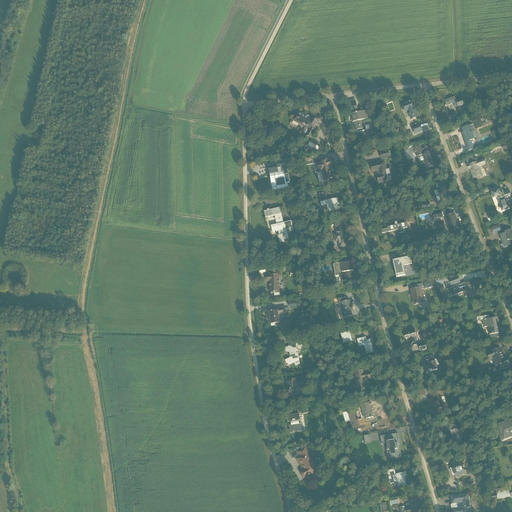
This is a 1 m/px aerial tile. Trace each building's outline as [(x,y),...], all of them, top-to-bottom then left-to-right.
[(455,109),(465,106),(462,100),(456,102),(454,98),(445,102),(446,107),(453,104),(455,109)] [(493,98),(483,101),(486,110),(496,107),(493,98)] [(411,121),(417,118),(414,110),(415,109),(412,102),(402,106),(405,114),(407,113),(411,121)] [(354,123),(356,131),(363,130),(364,131),(366,131),(364,120),(369,119),(367,111),(358,113),(357,107),(352,108),(353,114),(351,115),(353,121),(354,121),(354,122),(353,123),(354,123)] [(311,120),(297,114),(293,121),(306,128),(303,135),(312,140),(318,128),(316,127),(320,120),(313,116),(311,120)] [(420,126),(412,129),(414,135),(423,132),(420,126)] [(474,140),(476,139),(472,126),(462,130),(463,133),(462,133),(466,143),(465,143),(468,152),(475,149),(473,145),(471,142),(475,140),(474,140)] [(494,139),(495,143),(503,140),(500,130),(493,132),(493,133),(492,133),(493,137),(494,136),(495,138),(494,139)] [(317,146),(318,144),(312,141),(305,155),(316,154),(325,153),(324,148),(319,149),(319,147),(317,146)] [(427,169),(436,166),(430,152),(427,154),(426,149),(421,150),(420,146),(413,149),(414,153),(415,153),(417,157),(419,156),(419,157),(422,156),(427,169)] [(384,186),(394,183),(391,168),(387,169),(385,161),(384,161),(384,160),(389,159),(388,152),(380,153),(381,161),(382,160),(382,163),(371,165),(373,173),(378,172),(379,176),(377,176),(379,184),(383,183),(384,186)] [(330,160),(325,161),(325,162),(317,164),(319,173),(322,173),(322,176),(321,177),(321,178),(321,179),(322,180),(323,181),(324,180),(324,182),(330,181),(330,180),(333,179),(332,173),(332,171),(331,171),(331,169),(332,169),(330,160)] [(485,160),(484,161),(468,167),(469,170),(470,170),(474,180),(477,178),(478,180),(486,177),(484,170),(483,170),(482,167),(486,165),(485,164),(486,164),(485,160)] [(277,167),(269,168),(270,176),(274,176),(277,190),(288,189),(287,185),(290,184),(287,165),(277,166),(277,167)] [(438,203),(450,199),(444,185),(442,185),(441,182),(437,184),(439,190),(437,191),(434,192),(438,203)] [(511,200),(508,191),(503,193),(503,192),(499,193),(498,191),(491,194),(493,200),(497,198),(498,201),(502,213),(509,210),(506,202),(511,200)] [(341,212),(338,199),(328,201),(326,195),(319,197),(321,207),(326,206),(328,213),(340,210),(341,212)] [(267,211),(264,212),(266,219),(275,217),(277,225),(271,227),(272,233),(278,232),(279,236),(278,236),(278,238),(279,238),(280,244),(284,243),(284,240),(288,239),(286,230),(293,229),(292,226),(294,226),(294,224),(292,222),(283,224),(280,208),(269,211),(269,210),(267,211)] [(434,221),(443,219),(441,212),(433,214),(431,215),(431,219),(434,219),(434,221)] [(458,230),(460,229),(454,214),(444,218),(449,233),(451,233),(452,235),(459,233),(458,230)] [(407,228),(405,220),(387,224),(388,226),(381,228),(382,234),(398,231),(399,234),(404,233),(403,229),(407,228)] [(499,226),(491,229),(493,234),(501,231),(499,226)] [(336,234),(333,235),(335,243),(338,242),(339,249),(349,247),(347,240),(348,240),(346,233),(345,233),(344,228),(335,231),(336,234)] [(510,241),(511,240),(511,231),(511,230),(505,232),(505,234),(500,236),(501,239),(503,243),(503,245),(500,246),(502,251),(508,249),(507,247),(511,246),(510,241)] [(397,279),(406,277),(402,259),(401,259),(400,257),(405,256),(404,252),(397,254),(397,257),(398,257),(399,260),(393,262),(394,268),(395,268),(396,271),(395,271),(397,279)] [(351,262),(333,265),(335,277),(342,276),(343,282),(342,282),(343,287),(351,286),(350,279),(355,278),(354,274),(353,274),(352,272),(353,272),(351,262)] [(280,276),(267,276),(267,282),(270,282),(270,294),(274,294),(274,297),(280,296),(280,293),(283,293),(282,287),(280,287),(280,276)] [(465,284),(449,290),(452,297),(463,293),(463,292),(467,291),(470,298),(477,296),(474,289),(482,286),(480,280),(472,283),(471,282),(465,284)] [(414,307),(424,304),(421,291),(423,290),(422,285),(411,287),(411,290),(410,290),(414,307)] [(440,290),(445,307),(449,306),(444,289),(440,290)] [(343,318),(352,317),(351,311),(352,311),(351,306),(350,306),(350,302),(346,302),(346,298),(338,300),(339,304),(340,304),(343,318)] [(286,308),(267,310),(268,319),(270,318),(271,325),(271,327),(275,327),(275,324),(280,324),(279,315),(287,314),(286,308)] [(497,328),(495,319),(489,320),(489,316),(477,318),(477,322),(483,321),(484,329),(488,328),(489,336),(500,334),(499,328),(497,328)] [(416,338),(414,330),(407,331),(408,334),(404,335),(405,337),(406,340),(409,340),(410,345),(413,344),(413,347),(416,346),(414,338),(416,338)] [(352,333),(343,334),(344,344),(354,342),(352,333)] [(366,355),(374,353),(370,341),(366,342),(365,339),(357,341),(359,348),(364,347),(366,355)] [(425,343),(418,345),(420,351),(427,349),(425,343)] [(290,359),(285,361),(288,367),(294,364),(296,367),(300,365),(298,354),(298,351),(297,350),(297,349),(292,348),(292,347),(288,347),(288,348),(284,347),(284,353),(290,353),(290,359)] [(493,360),(497,373),(510,368),(506,359),(504,359),(500,349),(487,354),(489,362),(493,360)] [(433,356),(424,359),(428,371),(427,371),(428,374),(434,372),(438,370),(433,356)] [(354,372),(356,392),(366,391),(365,381),(371,381),(370,373),(364,373),(363,371),(354,372)] [(297,401),(307,400),(305,386),(304,386),(303,381),(297,381),(297,379),(292,380),(292,382),(286,383),(289,398),(292,397),(292,396),(295,396),(295,397),(296,396),(297,401)] [(441,410),(447,409),(446,404),(444,392),(431,395),(434,410),(435,415),(442,414),(441,410)] [(362,413),(365,421),(374,418),(371,408),(372,407),(371,403),(360,406),(361,406),(358,407),(360,414),(362,413)] [(291,433),(302,431),(301,421),(300,421),(299,415),(287,417),(288,423),(291,423),(292,427),(290,427),(291,433)] [(503,441),(511,437),(511,419),(497,425),(503,441)] [(446,433),(448,443),(457,442),(456,436),(461,435),(459,425),(445,427),(445,428),(446,428),(447,433),(446,433)] [(400,434),(381,437),(382,445),(388,444),(390,459),(403,458),(400,434)] [(307,477),(308,477),(309,480),(310,481),(311,481),(313,481),(314,480),(315,478),(314,477),(314,476),(318,474),(317,472),(320,470),(318,466),(315,468),(308,454),(309,454),(306,448),(298,453),(301,459),(298,460),(301,466),(302,465),(305,470),(304,471),(300,473),(303,479),(307,477)] [(292,459),(298,456),(295,450),(289,453),(292,459)] [(468,478),(471,475),(469,472),(466,472),(462,471),(462,469),(464,466),(467,464),(466,460),(467,459),(473,458),(472,453),(462,454),(462,459),(462,461),(461,463),(457,465),(454,464),(453,467),(453,469),(456,470),(457,473),(456,475),(456,478),(458,479),(461,477),(465,476),(468,478)] [(399,488),(406,486),(404,477),(406,477),(405,473),(396,475),(394,470),(387,472),(391,485),(398,483),(399,488)] [(480,479),(482,482),(484,482),(484,483),(488,482),(488,480),(490,478),(489,476),(486,476),(486,475),(486,473),(483,472),(481,475),(482,477),(480,479)] [(511,497),(511,492),(510,492),(510,488),(496,491),(497,500),(511,498),(511,497)] [(470,511),(468,494),(451,497),(452,505),(453,510),(452,510),(452,511),(470,511)]
